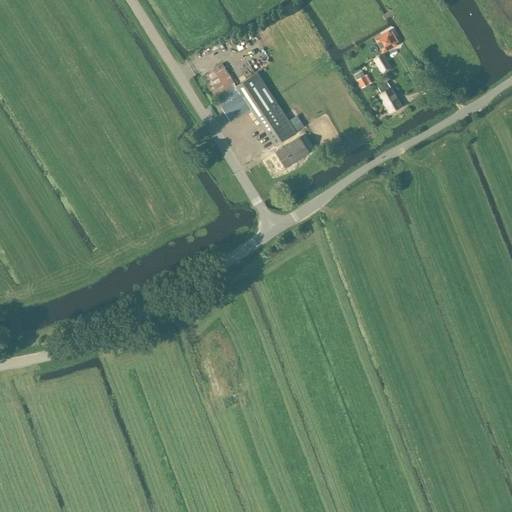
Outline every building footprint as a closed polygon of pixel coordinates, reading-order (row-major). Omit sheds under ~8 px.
[(398,43),(392,32),(388,33),(375,40),(383,53),(396,46),(395,45),(398,43)] [(373,59),(380,71),(389,66),(381,54),(373,59)] [(221,108),(231,120),(250,108),(236,86),(222,64),(204,76),(224,106),(221,108)] [(236,86),(250,108),(275,145),(296,131),(266,86),(270,83),(262,70),(236,86)] [(366,74),(357,80),(362,88),(371,82),(366,74)] [(379,87),(382,92),(379,94),(390,112),(390,113),(403,105),(402,105),(387,81),(379,87)] [(286,166),(308,152),(299,138),(277,152),(286,166)]
